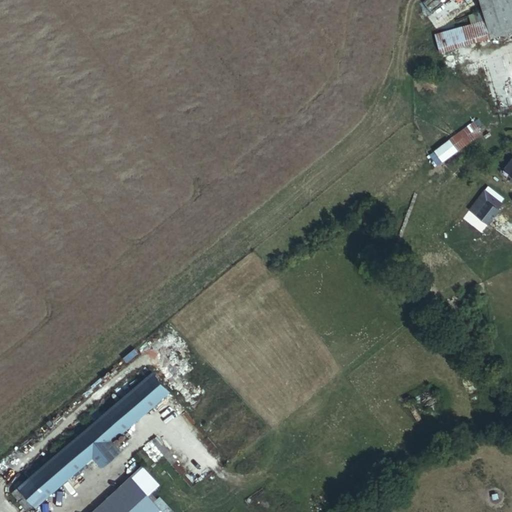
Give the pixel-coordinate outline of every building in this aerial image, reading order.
[(417,0),(415,3),(428,20),(452,0),(417,0)] [(511,0),(471,0),(476,21),(481,38),(511,30),(511,0)] [(468,42),(481,38),(476,21),(463,25),(468,42)] [(430,53),(468,42),(463,25),(426,36),(430,53)] [(471,134),(463,125),(440,144),(448,154),(471,134)] [(511,182),(511,152),(495,171),(510,185),(511,182)] [(493,208),(476,194),(459,213),(478,227),(493,208)] [(504,342),(499,335),(485,344),(490,351),(504,342)] [(29,508),(89,457),(83,450),(101,436),(106,442),(162,394),(145,376),(11,487),(12,488),(6,493),(22,511),(27,506),(29,508)] [(83,450),(89,457),(98,467),(114,452),(106,442),(101,436),(83,450)] [(172,465),(178,460),(156,437),(150,442),(172,465)] [(154,481),(138,464),(88,511),(169,511),(147,489),(154,481)] [(193,494),(202,503),(225,480),(215,470),(193,494)] [(199,506),(202,503),(193,494),(190,496),(199,506)]
